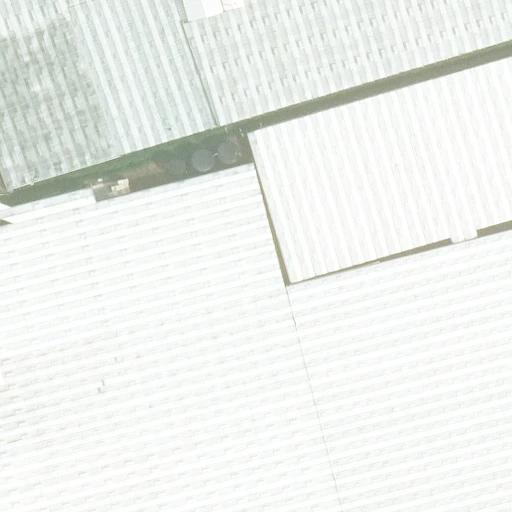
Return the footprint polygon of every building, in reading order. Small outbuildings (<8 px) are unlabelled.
[(511,0),(240,0),(243,6),(187,23),(180,0),(0,0),(0,174),(6,190),(63,173),(203,131),(511,39),(511,0)] [(180,0),(187,23),(243,6),(240,0),(180,0)] [(459,235),(511,219),(511,57),(246,134),(289,283),(459,235)] [(0,219),(12,224),(0,227),(0,511),(338,511),(282,287),(251,165),(94,204),(90,188),(9,208),(0,204),(0,219)] [(511,511),(511,230),(282,287),(338,511),(511,511)]
